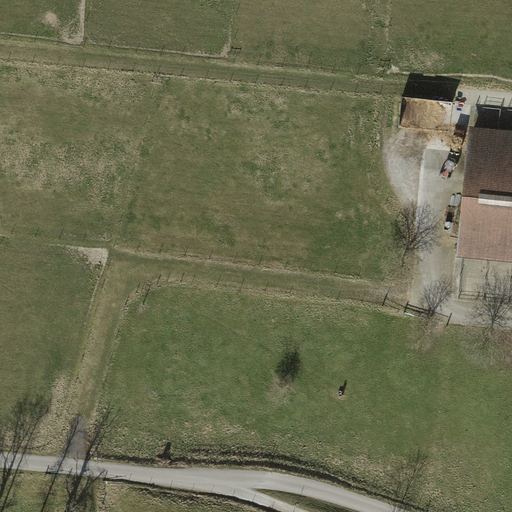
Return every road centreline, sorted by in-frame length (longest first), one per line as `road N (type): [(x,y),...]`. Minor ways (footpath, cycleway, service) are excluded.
road 1 (track): [(511,312),(178,269),(135,272),(116,294),(68,466)]
road 2 (track): [(203,479),(0,458)]
road 3 (track): [(203,479),(291,481),(384,511)]
